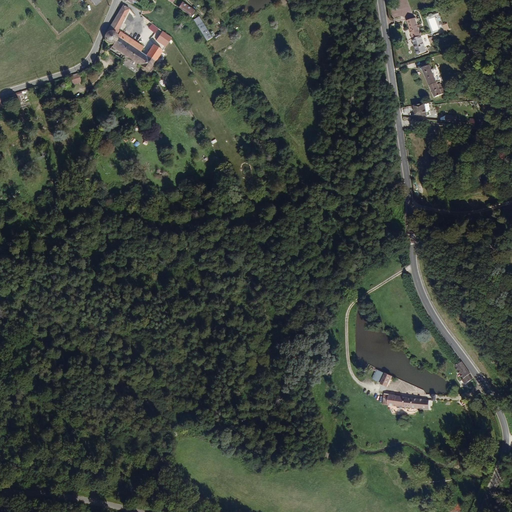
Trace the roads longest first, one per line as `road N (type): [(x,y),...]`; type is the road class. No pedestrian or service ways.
road 1 (tertiary): [(380,0),(418,282),(507,432),(481,511)]
road 2 (track): [(414,265),(347,312),(351,374),(371,387),(434,397),(484,386)]
road 3 (unclassified): [(116,0),(86,61),(0,93)]
road 4 (unclassified): [(146,511),(87,497),(0,490)]
